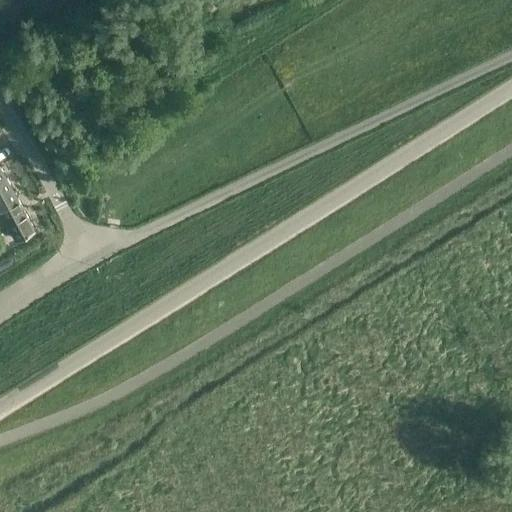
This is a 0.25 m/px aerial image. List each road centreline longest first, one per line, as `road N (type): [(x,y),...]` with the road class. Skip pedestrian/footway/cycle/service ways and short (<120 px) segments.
road 1 (unclassified): [(0,409),(511,84)]
road 2 (residential): [(92,254),(511,56)]
road 3 (residential): [(92,254),(0,101)]
